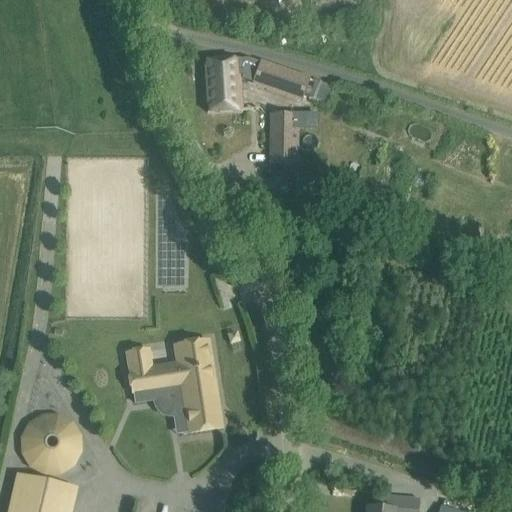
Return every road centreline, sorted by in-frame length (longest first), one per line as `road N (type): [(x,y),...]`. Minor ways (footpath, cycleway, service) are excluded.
road 1 (unclassified): [(290,511),(286,370),(268,303),(177,117),(152,26)]
road 2 (residential): [(152,26),(328,72),(511,137)]
